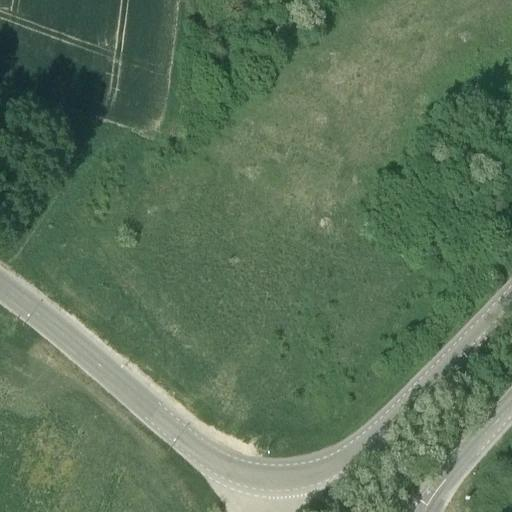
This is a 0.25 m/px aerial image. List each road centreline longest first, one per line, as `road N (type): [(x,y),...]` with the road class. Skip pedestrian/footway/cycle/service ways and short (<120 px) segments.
road 1 (tertiary): [(0,288),(238,475),(269,480),(318,473),(368,441),(511,295)]
road 2 (tertiary): [(423,511),(511,403)]
